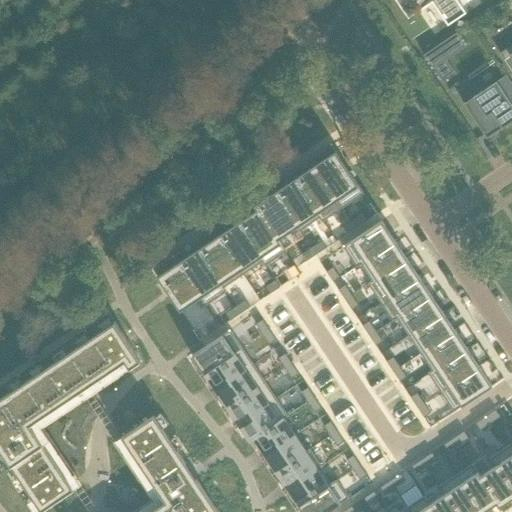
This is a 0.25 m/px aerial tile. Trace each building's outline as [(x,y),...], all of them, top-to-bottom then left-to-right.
[(395,0),(408,18),(432,2),(448,25),(466,13),(457,0),(395,0)] [(424,55),(441,80),(443,79),(454,71),(437,47),(437,46),(424,55)] [(511,53),(504,59),(503,59),(511,72),(511,53)] [(466,103),(489,138),(511,122),(511,102),(510,99),(511,97),(511,81),(508,75),(466,103)] [(335,152),(314,166),(343,209),(364,195),(335,152)] [(314,166),(294,179),(320,218),(319,219),(322,223),(343,209),(314,166)] [(294,179),(274,193),(298,227),(297,228),(299,232),(319,219),(320,218),(294,179)] [(274,193),(253,206),(256,211),(257,210),(277,241),(278,240),(297,228),(298,227),(274,193)] [(256,211),(237,223),(263,262),(262,263),(265,267),(286,252),(278,240),(277,241),(257,210),(256,211)] [(361,215),(351,221),(356,228),(366,221),(361,215)] [(351,221),(341,228),(346,235),(356,228),(351,221)] [(381,221),(342,247),(356,267),(360,265),(360,264),(394,241),(381,221)] [(237,223),(217,236),(243,275),(262,263),(263,262),(237,223)] [(217,236),(197,250),(223,289),(224,288),(243,275),(217,236)] [(322,241),(311,248),(316,255),(326,248),(322,241)] [(394,241),(360,264),(360,265),(371,281),(372,282),(406,259),(394,241)] [(311,248),(301,255),(306,262),(316,255),(311,248)] [(197,250),(177,263),(201,298),(200,299),(205,307),(227,292),(224,288),(223,289),(197,250)] [(371,281),(367,284),(380,303),(418,277),(406,259),(372,282),(371,281)] [(177,263),(156,277),(180,312),(200,299),(201,298),(177,263)] [(273,277),(275,281),(280,287),(300,274),(293,264),(273,277)] [(333,268),(326,272),(333,282),(340,278),(333,268)] [(418,277),(380,303),(392,321),(396,319),(396,318),(430,295),(418,277)] [(275,281),(265,287),(270,294),(280,287),(275,281)] [(345,286),(338,290),(345,300),(352,296),(345,286)] [(430,295),(396,318),(396,319),(408,336),(442,313),(430,295)] [(352,296),(345,300),(351,310),(358,306),(352,296)] [(245,300),(235,307),(240,314),(250,307),(245,300)] [(235,307),(225,314),(230,321),(240,314),(235,307)] [(442,313),(408,336),(420,354),(454,331),(442,313)] [(262,320),(255,325),(262,335),(269,330),(262,320)] [(215,321),(205,327),(210,334),(220,327),(215,321)] [(369,321),(362,326),(369,336),(376,331),(369,321)] [(114,322),(0,398),(0,448),(1,448),(11,463),(9,464),(40,511),(73,490),(41,442),(39,444),(28,427),(125,362),(129,369),(140,362),(114,322)] [(230,330),(191,356),(203,374),(242,348),(230,330)] [(269,330),(262,335),(269,345),(276,340),(269,330)] [(376,331),(369,336),(376,346),(382,342),(376,331)] [(454,331),(420,354),(431,371),(432,372),(467,349),(454,331)] [(242,348),(203,374),(211,385),(215,391),(253,365),(242,348)] [(431,371),(427,373),(440,392),(479,366),(467,349),(432,372),(431,371)] [(285,354),(278,358),(285,369),(292,364),(285,354)] [(393,357),(386,362),(393,372),(400,367),(393,357)] [(292,364),(285,369),(292,379),(298,374),(292,364)] [(253,365),(215,391),(226,408),(265,382),(253,365)] [(479,366),(440,392),(453,412),(492,386),(479,366)] [(400,367),(393,372),(400,382),(406,377),(400,367)] [(265,382),(226,408),(237,425),(276,399),(265,382)] [(308,388),(301,392),(308,402),(314,398),(308,388)] [(417,393),(410,398),(417,408),(424,403),(417,393)] [(314,398),(308,402),(314,412),(321,408),(314,398)] [(276,399),(237,425),(249,443),(253,440),(253,439),(283,419),(284,419),(288,417),(276,399)] [(424,403),(417,408),(423,418),(430,413),(424,403)] [(495,410),(485,417),(490,424),(500,417),(495,410)] [(217,511),(196,479),(194,480),(184,465),(186,464),(154,416),(121,438),(153,486),(155,484),(166,501),(150,511),(217,511)] [(485,417),(475,424),(480,430),(480,431),(490,424),(485,417)] [(283,419),(253,439),(253,440),(264,456),(295,435),(284,419),(283,419)] [(330,422),(323,426),(330,436),(337,432),(330,422)] [(337,432),(330,436),(337,446),(344,442),(337,432)] [(464,432),(454,439),(458,445),(468,439),(464,432)] [(295,435),(264,456),(276,474),(307,453),(306,452),(295,435)] [(454,439),(443,445),(448,452),(458,445),(454,439)] [(490,458),(489,459),(494,467),(495,466),(511,491),(511,456),(506,447),(490,458)] [(307,453),(276,474),(287,490),(318,469),(318,470),(322,468),(309,449),(306,452),(307,453)] [(432,453),(422,460),(426,467),(436,460),(432,453)] [(353,456),(346,460),(353,470),(360,466),(353,456)] [(422,460),(412,467),(416,473),(426,467),(422,460)] [(471,465),(455,476),(479,511),(484,511),(496,504),(497,503),(479,477),(480,476),(472,464),(471,465)] [(360,466),(353,470),(360,480),(366,476),(360,466)] [(480,476),(479,477),(497,503),(496,504),(499,508),(511,499),(511,491),(495,466),(494,467),(480,476)] [(318,469),(287,490),(298,507),(329,486),(328,485),(318,470),(318,469)] [(400,475),(390,481),(394,488),(404,481),(400,475)] [(439,486),(438,487),(441,491),(442,490),(456,511),(479,511),(455,476),(439,486)] [(329,486),(298,507),(301,511),(328,511),(349,499),(336,480),(328,485),(329,486)] [(390,481),(380,488),(384,495),(394,488),(390,481)] [(427,500),(426,501),(433,511),(456,511),(442,490),(441,491),(427,500)] [(374,492),(364,499),(368,506),(378,499),(374,492)] [(407,508),(406,508),(409,511),(410,511),(433,511),(426,501),(427,500),(424,496),(423,497),(407,508)]
